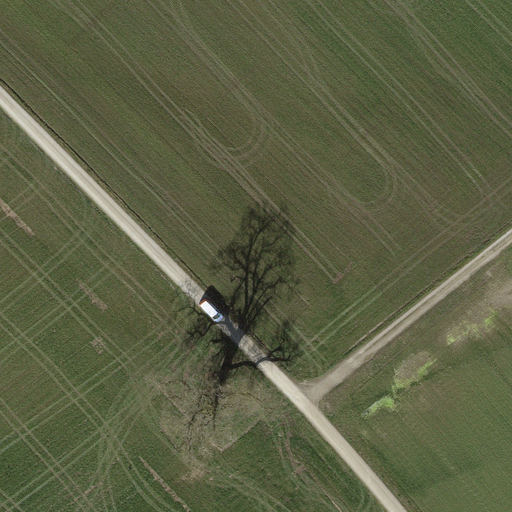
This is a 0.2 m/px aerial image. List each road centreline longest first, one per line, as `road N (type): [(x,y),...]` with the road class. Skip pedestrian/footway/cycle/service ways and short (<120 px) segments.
road 1 (track): [(0,98),(307,404)]
road 2 (track): [(307,404),(511,240)]
road 3 (track): [(307,404),(395,511)]
